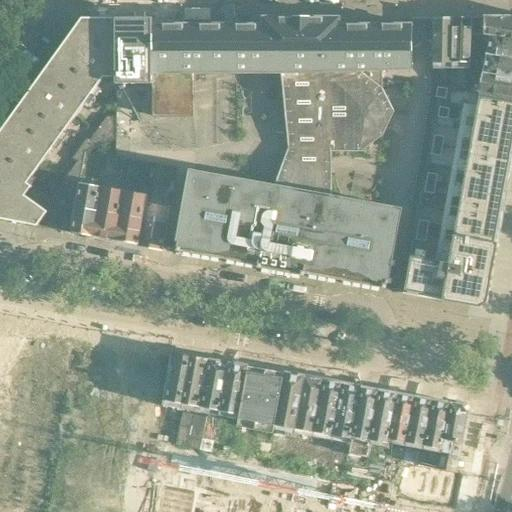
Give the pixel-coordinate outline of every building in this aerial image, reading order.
[(511,17),(482,18),(482,37),(511,41),(511,17)] [(82,18),(49,65),(86,91),(92,83),(97,87),(103,78),(103,68),(112,68),(112,78),(116,78),(115,18),(82,18)] [(383,135),(394,112),(382,88),(382,71),(410,71),(410,26),(339,26),(339,19),(264,19),(264,26),(155,26),(155,19),(115,18),(116,78),(116,87),(155,86),(155,119),(192,119),(193,74),(288,75),(294,147),(291,154),(289,154),(287,155),(286,156),(285,158),(285,159),(286,161),(287,162),(273,187),(191,173),(176,250),(258,266),(257,268),(304,276),(305,274),(384,289),(399,211),(333,197),(331,151),(363,151),(383,135)] [(449,65),(449,18),(431,18),(431,20),(431,42),(431,71),(438,71),(438,65),(449,65)] [(469,18),(449,18),(449,65),(449,71),(456,71),(456,65),(469,65),(469,44),(469,37),(469,18)] [(482,18),(469,18),(469,37),(482,37),(482,18)] [(511,41),(482,37),(469,37),(469,44),(481,44),(486,45),(484,56),(511,61),(511,41)] [(511,61),(484,56),(480,75),(511,81),(511,61)] [(49,65),(17,109),(54,136),(60,128),(65,131),(86,103),(80,99),(86,91),(49,65)] [(511,81),(480,75),(478,87),(472,86),(471,93),(481,95),(511,100),(511,81)] [(437,87),(436,96),(445,98),(447,88),(437,87)] [(414,245),(404,294),(480,308),(487,303),(511,165),(511,100),(481,95),(453,252),(414,245)] [(438,107),(436,116),(446,118),(448,108),(438,107)] [(17,109),(0,132),(0,152),(27,172),(33,176),(53,147),(48,144),(54,136),(17,109)] [(27,172),(0,152),(0,219),(71,233),(79,183),(85,153),(115,140),(115,117),(107,117),(90,141),(87,138),(72,159),(77,162),(50,200),(32,187),(32,186),(22,179),(27,172)] [(433,134),(429,154),(439,156),(443,136),(433,134)] [(154,166),(151,178),(165,181),(168,169),(154,166)] [(426,172),(422,192),(432,194),(436,174),(426,172)] [(103,187),(79,183),(71,233),(93,237),(103,187)] [(125,191),(103,187),(93,237),(116,241),(125,191)] [(148,196),(125,191),(116,241),(139,245),(147,203),(148,196)] [(170,207),(147,203),(139,245),(163,250),(170,207)] [(417,219),(414,239),(424,241),(427,221),(417,219)] [(403,275),(392,273),(389,289),(400,291),(403,275)] [(0,322),(0,505),(39,511),(158,511),(169,454),(154,451),(171,352),(0,322)] [(207,359),(171,353),(162,401),(199,408),(207,359)] [(227,363),(207,359),(199,408),(211,410),(210,416),(217,418),(218,412),(227,363)] [(248,366),(227,363),(218,412),(229,413),(229,417),(238,419),(248,366)] [(266,370),(248,366),(238,419),(239,419),(256,422),(266,370)] [(266,370),(256,422),(255,427),(274,431),(285,373),(266,370)] [(305,377),(285,373),(274,431),(285,433),(285,436),(294,437),(295,428),(305,377)] [(322,380),(305,377),(295,428),(313,432),(322,380)] [(339,383),(322,380),(313,432),(330,435),(339,383)] [(350,438),(350,435),(359,387),(339,383),(330,435),(350,438)] [(369,439),(377,390),(359,387),(350,435),(350,438),(348,451),(358,453),(358,457),(365,459),(369,439)] [(395,393),(377,390),(369,439),(377,440),(376,446),(385,448),(387,440),(395,393)] [(413,397),(395,393),(387,440),(397,442),(395,449),(403,450),(405,444),(413,397)] [(430,400),(413,397),(405,444),(414,445),(413,452),(421,453),(422,447),(430,400)] [(448,403),(430,400),(422,447),(433,449),(432,455),(439,456),(448,403)] [(448,403),(439,456),(436,470),(456,474),(467,412),(462,405),(448,403)] [(169,464),(166,475),(174,477),(176,465),(169,464)] [(176,465),(174,477),(182,478),(184,466),(176,465)] [(184,466),(182,478),(189,479),(191,468),(184,466)] [(191,468),(189,479),(196,481),(199,469),(191,468)] [(199,469),(196,481),(204,482),(206,470),(199,469)] [(206,470),(204,482),(211,483),(213,472),(206,470)] [(381,470),(379,482),(387,483),(389,471),(381,470)] [(213,472),(211,483),(219,485),(221,473),(213,472)] [(221,473),(219,485),(226,486),(228,474),(221,473)] [(228,474),(226,486),(234,487),(236,476),(228,474)] [(164,496),(161,511),(448,511),(454,483),(407,475),(400,511),(255,511),(171,497),(165,496),(164,496)] [(236,476),(234,487),(241,489),(243,477),(236,476)] [(243,477),(241,489),(248,490),(251,478),(243,477)] [(251,478),(248,490),(256,491),(258,479),(251,478)] [(258,479),(256,491),(263,493),(265,481),(258,479)] [(166,481),(163,492),(166,493),(165,496),(171,497),(173,482),(166,481)] [(265,481),(263,493),(271,494),(273,482),(265,481)] [(273,482),(271,494),(278,495),(280,483),(273,482)] [(379,482),(377,493),(385,495),(387,483),(379,482)] [(280,483),(278,495),(286,497),(288,485),(280,483)] [(288,485),(286,497),(293,498),(295,486),(288,485)] [(295,486),(293,498),(300,499),(303,487),(295,486)] [(303,487),(300,499),(308,501),(310,489),(303,487)] [(310,489),(308,501),(315,502),(317,490),(310,489)] [(317,490),(315,502),(323,503),(325,491),(317,490)] [(325,491),(323,503),(330,505),(332,493),(325,491)] [(332,493),(330,505),(338,506),(340,494),(332,493)] [(340,494),(338,506),(345,507),(347,495),(340,494)] [(347,495),(345,507),(352,509),(355,497),(347,495)] [(355,497),(352,509),(360,510),(362,498),(355,497)] [(362,498),(360,510),(367,511),(369,499),(362,498)] [(369,499),(367,511),(371,511),(375,511),(377,501),(369,499)]
